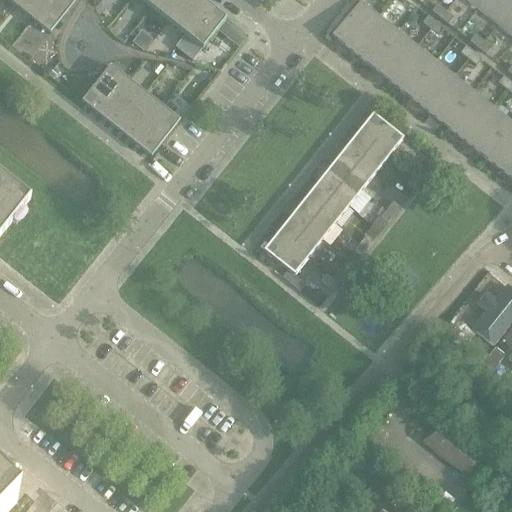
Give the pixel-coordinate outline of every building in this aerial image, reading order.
[(5,0),(16,9),(22,0),(5,0)] [(33,22),(50,0),(22,0),(16,9),(33,22)] [(50,36),(79,0),(78,0),(50,0),(33,22),(50,36)] [(138,0),(151,10),(159,0),(138,0)] [(168,24),(187,0),(159,0),(151,10),(168,24)] [(185,38),(209,9),(197,0),(187,0),(168,24),(185,38)] [(487,0),(464,0),(478,11),(487,0)] [(511,7),(511,0),(487,0),(478,11),(497,26),(511,7)] [(332,39),(352,54),(380,19),(360,3),(332,39)] [(437,7),(432,14),(441,21),(446,14),(437,7)] [(511,7),(497,26),(511,37),(511,7)] [(203,52),(226,22),(209,9),(185,38),(203,52)] [(454,20),(446,14),(441,21),(448,26),(454,20)] [(437,25),(428,18),(423,25),(431,32),(437,25)] [(380,19),(352,54),(370,69),(398,34),(380,19)] [(226,24),(220,32),(233,42),(239,35),(226,24)] [(444,31),(437,25),(431,32),(439,38),(444,31)] [(115,36),(124,43),(132,33),(124,26),(115,36)] [(398,34),(370,69),(389,84),(417,49),(398,34)] [(475,37),(470,44),(478,50),(483,43),(475,37)] [(491,50),(483,43),(478,50),(486,56),(491,50)] [(474,55),(466,48),(461,55),(469,62),(474,55)] [(417,49),(389,84),(408,99),(436,64),(417,49)] [(482,61),(474,55),(469,62),(477,68),(482,61)] [(436,64),(408,99),(427,114),(455,79),(436,64)] [(158,65),(152,73),(157,77),(163,69),(158,65)] [(97,116),(126,80),(107,66),(79,102),(97,116)] [(511,85),(504,78),(498,85),(506,92),(511,85)] [(455,79),(427,114),(446,129),(473,94),(455,79)] [(115,131),(144,95),(126,80),(97,116),(115,131)] [(473,94),(446,129),(464,144),(492,109),(473,94)] [(133,145),(162,109),(144,95),(115,131),(133,145)] [(151,159),(180,124),(162,109),(133,145),(151,159)] [(492,109),(464,144),(483,159),(511,124),(492,109)] [(403,141),(389,130),(373,117),(359,135),(389,159),(403,141)] [(409,134),(395,123),(389,130),(403,141),(409,134)] [(511,124),(483,159),(502,174),(511,162),(511,124)] [(389,159),(359,135),(345,152),(376,176),(389,159)] [(376,176),(345,152),(332,168),(362,193),(376,176)] [(511,162),(502,174),(511,182),(511,162)] [(362,193),(332,168),(318,186),(349,210),(362,193)] [(420,170),(414,179),(421,184),(427,176),(420,170)] [(0,176),(0,239),(31,201),(0,176)] [(421,184),(414,179),(407,187),(414,192),(421,184)] [(349,210),(318,186),(305,202),(335,227),(349,210)] [(335,227),(305,202),(291,220),(322,243),(335,227)] [(393,204),(387,212),(394,218),(400,210),(393,204)] [(394,218),(387,212),(380,220),(387,226),(394,218)] [(322,243),(291,220),(278,236),(308,260),(322,243)] [(308,260),(278,236),(264,254),(294,278),(308,260)] [(366,238),(360,246),(367,252),(373,243),(366,238)] [(367,252),(360,246),(354,254),(360,259),(367,252)] [(339,272),(333,280),(340,285),(346,277),(339,272)] [(340,285),(333,280),(327,288),(333,293),(340,285)] [(494,348),(511,326),(511,292),(476,333),(494,348)] [(464,354),(480,367),(487,357),(472,345),(464,354)] [(511,376),(508,373),(500,383),(511,392),(511,376)] [(485,460),(439,423),(423,444),(468,480),(485,460)] [(0,511),(10,511),(17,505),(0,488),(0,487),(3,486),(0,482),(0,511)]
